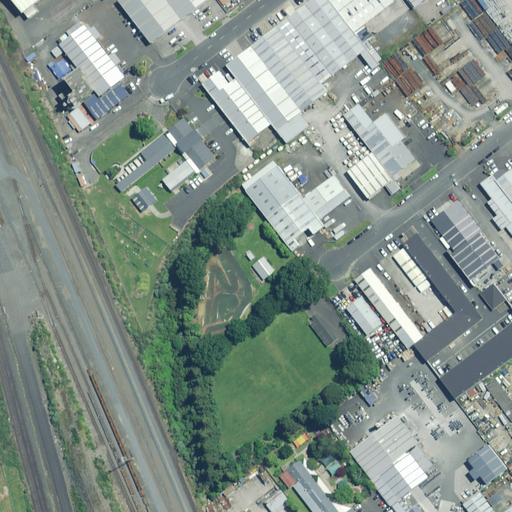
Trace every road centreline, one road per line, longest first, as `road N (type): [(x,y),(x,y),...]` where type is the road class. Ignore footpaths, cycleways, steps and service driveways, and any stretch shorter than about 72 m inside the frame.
road 1 (unclassified): [(511,127),(333,265)]
road 2 (unknown): [(406,208),(486,314),(440,366)]
road 3 (unclassified): [(269,0),(161,83)]
